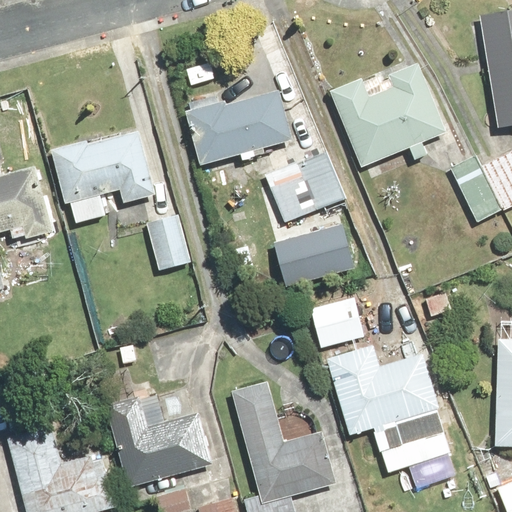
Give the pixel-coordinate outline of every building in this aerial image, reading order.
[(511,15),(477,19),(489,139),(511,136),(511,15)] [(359,83),(324,97),(360,178),(447,140),(415,69),(363,92),(359,83)] [(219,89),(174,100),(193,174),(290,150),(276,95),(224,108),(219,89)] [(135,133),(46,155),(66,233),(154,211),(135,133)] [(329,150),(266,177),(287,225),(350,199),(329,150)] [(475,159),(443,175),(472,233),(504,217),(475,159)] [(36,172),(0,180),(0,244),(51,232),(36,172)] [(175,215),(141,224),(155,277),(189,269),(175,215)] [(345,222),(277,239),(288,282),(356,265),(345,222)] [(356,298),(303,311),(314,354),(366,342),(356,298)] [(511,320),(492,320),(489,456),(511,456),(511,320)] [(372,348),(320,364),(344,443),(370,435),(384,482),(452,461),(419,354),(378,367),(372,348)] [(271,388),(228,401),(258,499),(243,503),(245,511),(292,511),(290,502),(334,489),(317,434),(288,443),(271,388)] [(100,403),(123,493),(212,472),(198,415),(146,428),(137,394),(100,403)] [(62,425),(0,439),(17,511),(116,511),(100,447),(70,455),(62,425)] [(511,511),(511,481),(499,487),(508,511),(511,511)] [(155,498),(160,511),(184,511),(193,508),(184,486),(155,498)]
